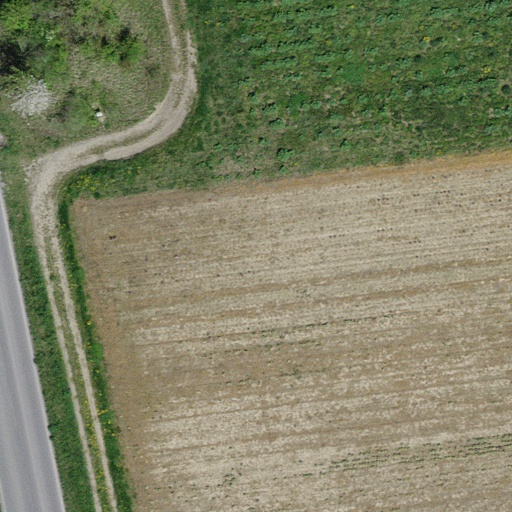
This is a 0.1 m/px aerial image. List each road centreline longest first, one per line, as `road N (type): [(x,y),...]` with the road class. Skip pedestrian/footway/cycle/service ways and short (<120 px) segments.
road 1 (track): [(170,0),(189,85),(187,122),(46,182),(44,225),(106,511)]
road 2 (residential): [(0,375),(28,511)]
